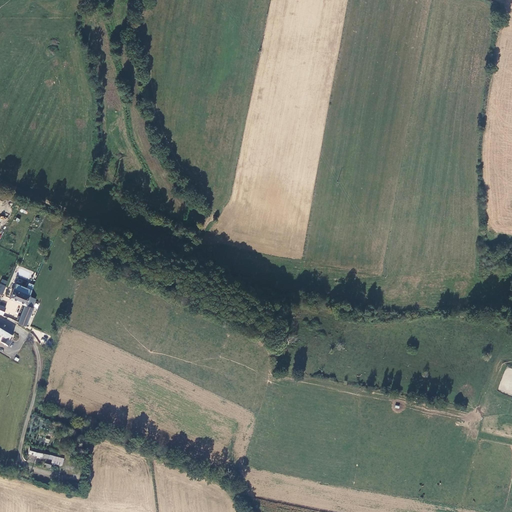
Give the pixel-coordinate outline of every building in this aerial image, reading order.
[(18,322),(26,326),(34,308),(32,307),(35,299),(29,296),(32,290),(30,289),(16,284),(9,297),(25,304),(18,322)] [(34,308),(26,326),(33,329),(40,311),(34,308)] [(8,328),(0,323),(0,334),(3,336),(4,337),(2,342),(9,345),(11,340),(10,339),(8,339),(10,336),(11,337),(13,332),(7,329),(8,328)] [(511,368),(507,367),(503,377),(504,378),(505,378),(504,382),(506,379),(510,380),(511,385),(508,385),(506,389),(510,388),(511,388),(511,368)] [(31,448),(29,453),(49,458),(50,454),(48,454),(49,451),(31,448)] [(50,454),(49,458),(53,458),(52,462),(57,463),(57,465),(60,467),(62,461),(59,460),(60,454),(49,451),(48,454),(50,454)]
